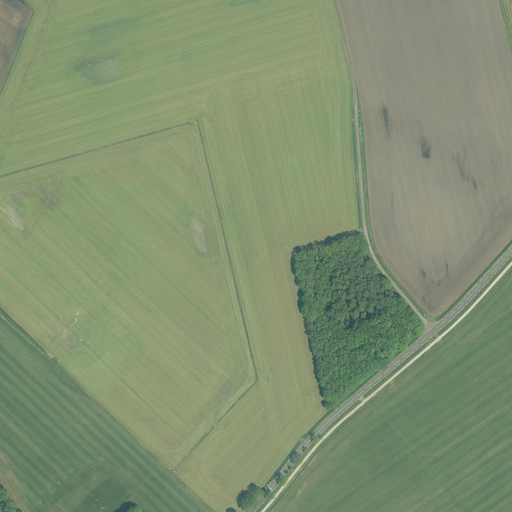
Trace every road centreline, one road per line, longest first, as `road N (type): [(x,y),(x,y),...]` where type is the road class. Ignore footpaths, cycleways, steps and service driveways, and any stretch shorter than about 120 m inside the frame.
road 1 (primary): [(251,511),(311,440),(511,251)]
road 2 (track): [(333,0),(352,79),(366,238),(433,331)]
